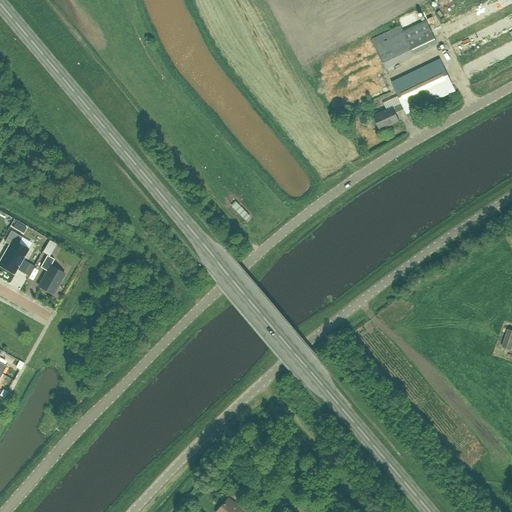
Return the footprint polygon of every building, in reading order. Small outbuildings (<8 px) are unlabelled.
[(438,45),(427,21),(375,45),(386,69),(438,45)] [(456,92),(441,60),(392,83),(402,104),(393,108),(374,117),(380,130),(399,121),(396,114),(405,110),(407,114),(456,92)] [(3,255),(0,260),(0,265),(14,273),(28,249),(18,244),(22,237),(11,231),(4,242),(9,245),(7,249),(7,250),(8,250),(8,251),(7,251),(5,255),(4,256),(3,255)] [(54,260),(47,256),(40,268),(47,271),(38,287),(53,295),(64,274),(50,266),(54,260)] [(511,346),(511,330),(507,329),(502,347),(511,350),(511,346)] [(242,511),(228,499),(216,511),(251,511),(245,506),(242,511)]
